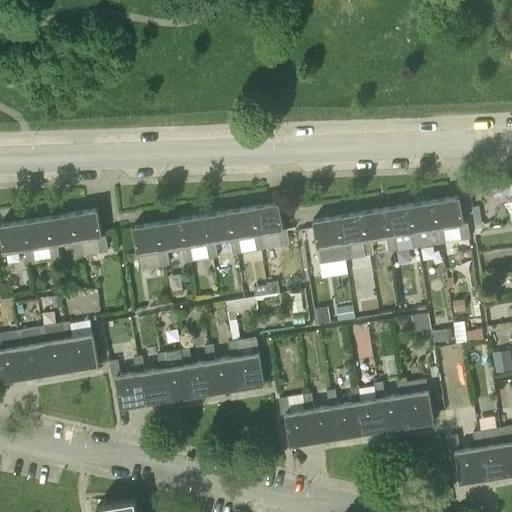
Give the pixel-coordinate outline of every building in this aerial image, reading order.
[(481,220),(475,185),(505,184),(506,194),(511,193),(511,192),(511,178),(468,179),(475,228),(482,227),(492,225),(491,219),(481,220)] [(443,242),(470,237),(467,222),(463,222),(459,195),(432,200),(437,227),(440,226),(443,242)] [(440,226),(437,227),(432,200),(410,203),(414,230),(418,230),(421,246),(443,242),(440,226)] [(265,248),(290,244),(287,228),(283,228),(279,201),(254,205),(259,232),(263,232),(265,248)] [(418,230),(414,230),(410,203),(384,208),(389,235),(392,234),(395,250),(421,246),(418,230)] [(263,232),(259,232),(254,205),(230,209),(235,237),(238,236),(241,252),(265,248),(263,232)] [(84,254),(108,250),(105,235),(102,235),(97,208),(73,212),(77,239),(82,238),(84,254)] [(392,234),(389,235),(384,208),(360,211),(365,238),(369,238),(371,254),(395,250),(392,234)] [(238,236),(235,237),(230,209),(206,214),(210,241),(214,240),(217,256),(241,252),(238,236)] [(369,238),(365,238),(360,211),(338,215),(342,242),(346,242),(348,258),(371,254),(369,238)] [(53,243),(57,243),(73,240),(77,239),(73,212),(48,216),(53,243)] [(214,240),(210,241),(206,214),(181,218),(186,245),(190,244),(192,260),(217,256),(214,240)] [(318,246),(338,243),(342,242),(338,215),(313,219),(318,246)] [(57,243),(53,243),(48,216),(24,220),(28,247),(33,247),(35,259),(51,257),(51,260),(60,259),(57,243)] [(190,244),(186,245),(181,218),(157,222),(162,249),(166,248),(168,264),(192,260),(190,244)] [(0,227),(4,252),(24,248),(28,247),(24,220),(0,224),(0,227)] [(166,248),(162,249),(157,222),(133,226),(140,268),(168,264),(166,248)] [(76,256),(84,254),(82,238),(77,239),(73,240),(76,256)] [(28,247),(24,248),(27,264),(36,262),(35,259),(33,247),(28,247)] [(280,290),(278,280),(266,282),(266,284),(268,292),(271,291),(280,290)] [(268,292),(266,284),(254,286),(256,295),(268,293),(268,292)] [(304,310),(301,291),(290,293),(290,290),(283,291),(285,308),(292,308),(292,311),(304,310)] [(62,305),(60,294),(51,295),(53,306),(62,305)] [(226,300),(228,308),(235,307),(236,312),(257,309),(254,296),(226,300)] [(376,308),(376,309),(377,309),(375,296),(359,299),(361,312),(362,312),(362,311),(376,308)] [(336,307),(338,319),(355,317),(352,304),(336,307)] [(175,321),(180,313),(174,309),(168,316),(175,321)] [(431,327),(428,311),(410,314),(413,331),(431,327)] [(456,342),(467,341),(466,330),(464,320),(453,321),(456,342)] [(73,336),(73,335),(70,321),(62,322),(65,338),(69,337),(73,336)] [(235,355),(240,387),(264,383),(259,351),(256,335),(240,337),(237,321),(230,323),(233,339),(229,340),(232,355),(235,355)] [(50,372),(74,368),(69,337),(65,338),(62,322),(38,326),(41,342),(45,341),(50,372)] [(26,376),(50,372),(45,341),(41,342),(38,326),(14,330),(17,346),(21,345),(26,376)] [(451,327),(438,329),(439,341),(453,339),(451,327)] [(0,369),(2,380),(26,376),(21,345),(17,346),(14,330),(0,332),(0,369)] [(69,337),(74,368),(98,363),(92,332),(73,335),(73,336),(69,337)] [(235,355),(232,355),(215,358),(213,342),(211,342),(211,343),(205,344),(208,359),(211,359),(216,390),(240,387),(235,355)] [(211,359),(208,359),(191,362),(188,347),(182,348),(184,364),(187,363),(193,394),(216,390),(211,359)] [(169,398),(193,394),(187,363),(184,364),(182,348),(157,352),(160,368),(164,367),(169,398)] [(511,359),(510,348),(492,352),(497,373),(511,369),(511,359)] [(462,363),(460,350),(441,353),(444,366),(462,363)] [(145,402),(169,398),(164,367),(160,368),(157,352),(138,355),(138,356),(134,357),(136,372),(140,371),(145,402)] [(121,406),(145,402),(140,371),(136,372),(134,357),(132,357),(110,360),(112,376),(116,375),(121,406)] [(409,393),(409,391),(406,375),(398,377),(401,394),(405,394),(409,393)] [(376,396),(377,398),(381,398),(386,428),(410,424),(405,394),(401,394),(398,377),(377,380),(374,381),(374,382),(376,396)] [(353,402),(357,401),(362,401),(362,398),(359,383),(350,385),(353,402)] [(336,387),(326,389),(329,404),(329,406),(333,405),(338,404),(336,387)] [(405,394),(410,424),(434,420),(429,388),(409,391),(409,393),(405,394)] [(311,391),(302,392),(305,410),(309,409),(314,408),(314,406),(311,391)] [(285,413),(290,443),(314,440),(309,409),(305,410),(302,392),(279,396),(282,413),(285,413)] [(362,432),(386,428),(381,398),(377,398),(376,396),(362,398),(362,401),(357,401),(362,432)] [(357,401),(353,402),(338,404),(333,405),(338,436),(362,432),(357,401)] [(329,406),(329,404),(314,406),(314,408),(309,409),(314,440),(338,436),(333,405),(329,406)] [(511,472),(511,423),(497,426),(497,427),(499,443),(503,443),(508,473),(511,472)] [(479,446),(484,477),(508,473),(503,443),(499,443),(497,427),(482,429),(482,430),(473,431),(476,447),(479,446)] [(460,481),(484,477),(479,446),(476,447),(473,431),(449,435),(452,451),(455,450),(460,481)] [(98,511),(137,511),(135,498),(97,505),(98,511)]
